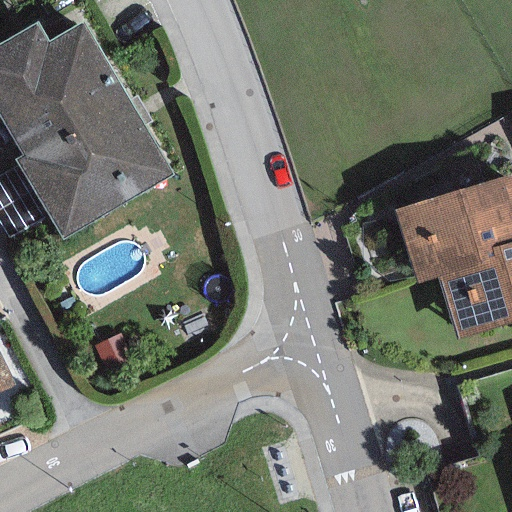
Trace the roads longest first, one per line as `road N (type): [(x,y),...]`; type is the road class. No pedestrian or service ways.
road 1 (residential): [(307,338),(193,0)]
road 2 (residential): [(0,504),(307,338)]
road 3 (residential): [(361,511),(307,338)]
